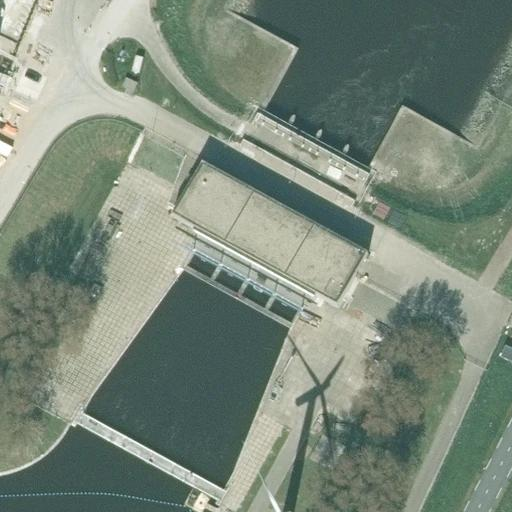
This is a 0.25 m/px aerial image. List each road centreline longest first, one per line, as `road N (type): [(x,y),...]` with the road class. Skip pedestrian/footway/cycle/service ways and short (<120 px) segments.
road 1 (unclassified): [(511,316),(138,109),(76,105)]
road 2 (unclassified): [(76,105),(49,123),(0,201)]
